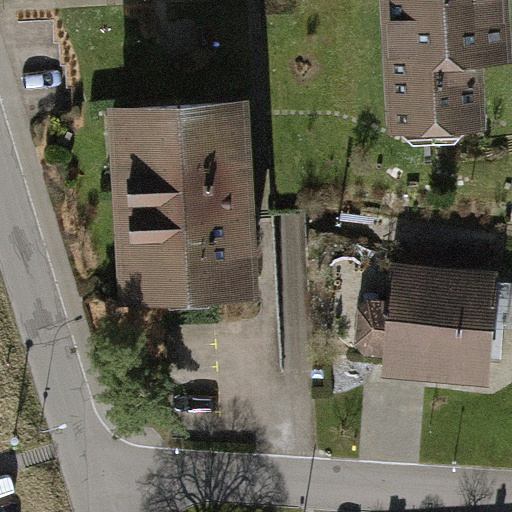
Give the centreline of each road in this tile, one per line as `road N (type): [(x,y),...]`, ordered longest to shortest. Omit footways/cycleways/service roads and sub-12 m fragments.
road 1 (residential): [(96,471),(511,496)]
road 2 (residential): [(96,471),(0,161)]
